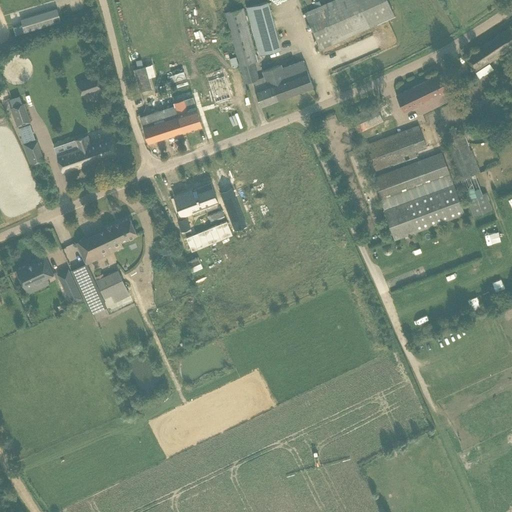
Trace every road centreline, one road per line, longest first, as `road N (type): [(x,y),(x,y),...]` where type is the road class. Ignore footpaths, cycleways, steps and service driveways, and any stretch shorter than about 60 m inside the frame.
road 1 (unclassified): [(150,173),(408,70),(511,6)]
road 2 (unclassified): [(150,173),(102,0)]
road 3 (unclassified): [(0,237),(150,173)]
